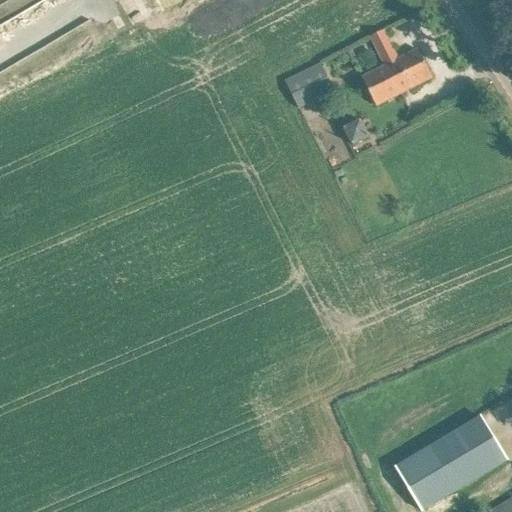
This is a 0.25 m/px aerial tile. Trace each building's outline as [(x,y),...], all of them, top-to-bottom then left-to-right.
[(155,0),(162,12),(181,0),(155,0)] [(432,78),(418,50),(398,60),(384,31),(370,38),(385,67),(362,78),(376,107),(414,87),(432,78)] [(352,49),(347,51),(355,68),(360,65),(352,49)] [(285,81),(296,103),(330,86),(319,64),(285,81)] [(342,127),(351,145),(369,136),(360,118),(342,127)] [(392,474),(415,511),(422,511),(503,463),(477,422),(392,474)] [(511,511),(511,499),(491,511),(511,511)]
